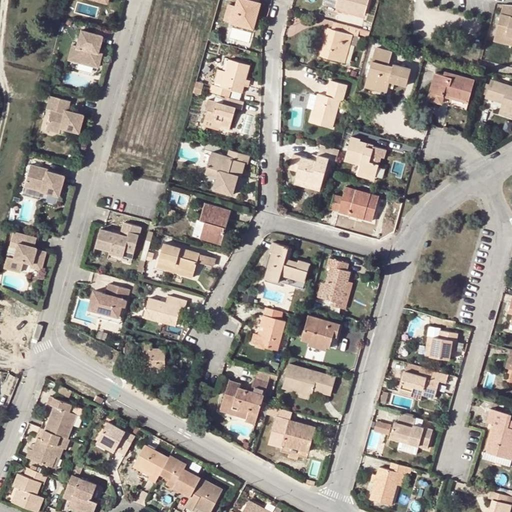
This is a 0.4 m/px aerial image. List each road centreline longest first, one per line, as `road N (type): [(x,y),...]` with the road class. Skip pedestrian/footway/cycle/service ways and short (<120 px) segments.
road 1 (residential): [(38,358),(136,0)]
road 2 (residential): [(331,511),(76,369),(38,358)]
road 3 (residential): [(483,175),(504,230),(454,423),(454,456)]
road 4 (residential): [(404,257),(335,511)]
road 5 (residential): [(266,219),(272,48),(285,0)]
road 6 (residential): [(404,257),(266,219)]
road 7 (residential): [(266,219),(213,306),(214,343)]
